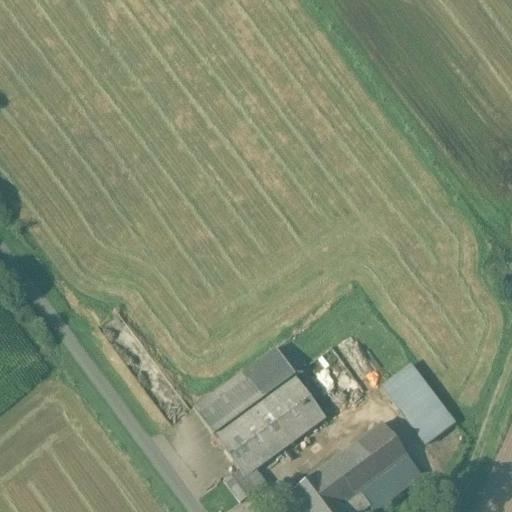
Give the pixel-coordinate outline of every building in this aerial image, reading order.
[(452,426),(409,368),(381,388),(424,447),(452,426)] [(242,375),(194,411),(212,435),(260,400),(242,375)] [(292,377),(260,400),(293,443),(323,420),(292,377)] [(260,400),(212,435),(238,470),(244,479),(254,472),(293,443),(260,400)] [(381,426),(288,494),(301,511),(358,511),(366,506),(370,511),(372,511),(419,478),(381,426)] [(238,470),(222,482),(238,504),(253,492),(243,480),(244,479),(238,470)] [(244,479),(243,480),(253,492),(263,485),(254,472),(244,479)]
